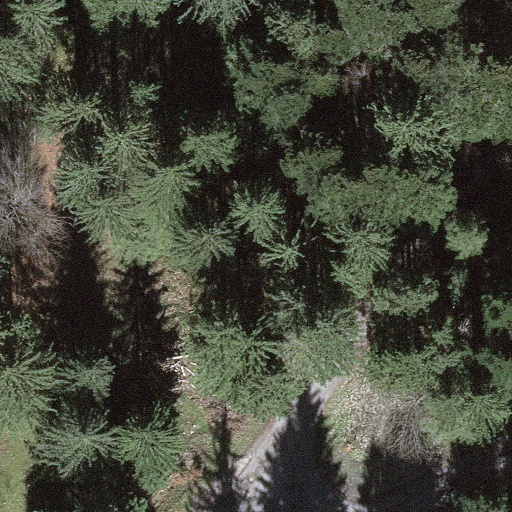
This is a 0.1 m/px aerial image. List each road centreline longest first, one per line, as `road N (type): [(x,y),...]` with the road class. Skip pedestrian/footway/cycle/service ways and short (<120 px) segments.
road 1 (track): [(511,132),(308,375),(253,477),(247,511)]
road 2 (unclassified): [(371,511),(511,443)]
